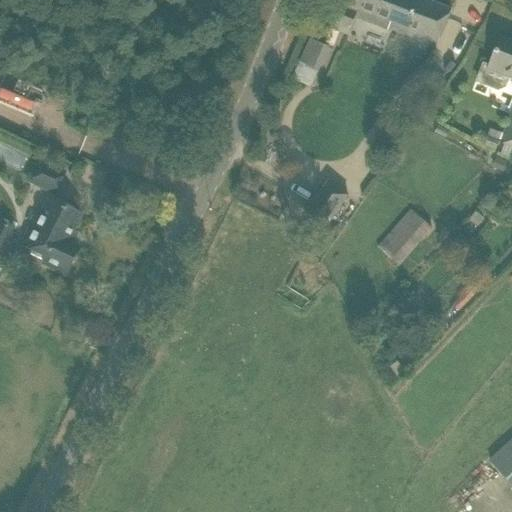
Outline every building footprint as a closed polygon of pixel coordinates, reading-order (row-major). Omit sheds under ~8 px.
[(378,26),(388,30),(390,26),(438,44),(444,29),(451,10),(424,0),(340,0),(333,18),(352,25),(357,13),(380,22),(378,26)] [(482,64),(475,83),(498,92),(505,89),(510,77),(511,78),(511,42),(500,38),(489,66),(482,64)] [(312,40),(302,62),(315,68),(324,46),(312,40)] [(436,72),(421,85),(430,96),(445,83),(436,72)] [(0,160),(21,169),(28,153),(0,141),(0,160)] [(496,158),(492,169),(503,172),(507,162),(496,158)] [(31,183),(55,195),(65,173),(41,162),(31,183)] [(303,217),(319,229),(324,232),(348,196),(328,182),(303,217)] [(43,264),(66,275),(79,248),(72,245),(77,235),(73,233),(81,215),(49,200),(32,234),(27,232),(21,245),(47,257),(43,264)] [(377,248),(399,267),(433,229),(411,211),(377,248)] [(0,256),(1,257),(15,228),(0,220),(0,256)] [(457,281),(443,301),(458,311),(472,291),(457,281)] [(511,438),(489,460),(511,485),(511,438)]
